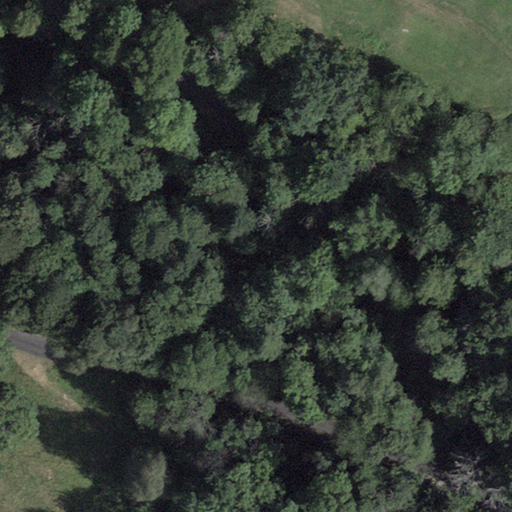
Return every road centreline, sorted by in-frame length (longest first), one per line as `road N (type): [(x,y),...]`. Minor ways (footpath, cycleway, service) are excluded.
road 1 (unclassified): [(511,455),(450,403),(337,228),(178,72),(103,40),(53,0)]
road 2 (unclassified): [(0,336),(222,386),(511,502)]
